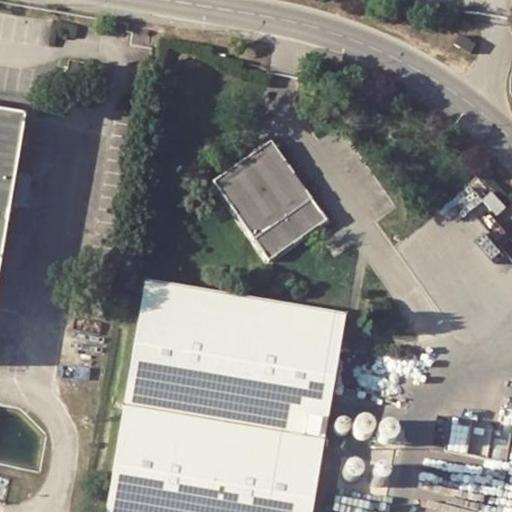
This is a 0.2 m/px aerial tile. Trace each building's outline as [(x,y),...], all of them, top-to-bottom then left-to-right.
[(462,28),(457,37),(473,45),(478,36),(462,28)] [(98,68),(62,61),(59,77),(95,84),(98,68)] [(0,219),(17,116),(0,113),(0,219)] [(268,145),(213,182),(270,262),(327,222),(272,142),(268,145)] [(346,313),(146,278),(111,494),(108,511),(312,511),(341,343),(346,313)] [(346,423),(343,423),(340,423),(338,425),(337,427),(336,429),(336,432),(336,434),(338,436),(340,438),(342,438),(345,438),(347,438),(349,436),(351,434),(351,431),(351,429),(350,426),(348,424),(346,423)] [(372,427),(369,425),(366,424),(362,424),(359,425),(356,428),(355,431),(354,434),(354,437),(356,440),(358,443),(361,444),(365,445),(368,444),(371,442),(373,439),(375,436),(375,433),(374,430),(372,427)] [(382,427),(380,429),(378,432),(377,435),(377,438),(378,442),(380,444),(383,446),(387,447),(390,446),(393,445),(396,442),(397,439),(397,435),(397,432),(395,429),(392,427),(389,426),(386,426),(382,427)] [(350,466),(347,468),(345,471),(344,474),(344,477),(345,481),(347,483),(350,485),(354,486),(357,485),(361,484),(363,481),(364,478),(365,474),(364,471),(362,468),(359,466),(356,465),(353,465),(350,466)] [(378,468),(375,470),(373,472),(372,476),(372,479),(373,482),(376,485),(379,487),(382,488),(386,487),(389,486),(391,483),(393,480),(393,476),(392,473),(390,470),(388,468),(385,467),(381,467),(378,468)]
